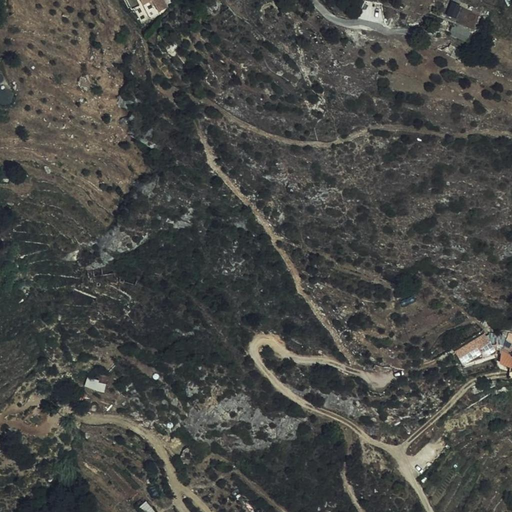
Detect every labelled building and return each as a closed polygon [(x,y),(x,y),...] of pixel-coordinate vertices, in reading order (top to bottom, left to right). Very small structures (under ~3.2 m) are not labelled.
[(477,0),(452,0),(448,12),(476,23),(484,3),(477,0)] [(149,6),(143,9),(148,16),(153,13),(149,6)] [(107,272),(105,263),(99,264),(80,271),(82,279),(87,277),(102,274),(107,272)] [(110,263),(105,263),(107,272),(113,272),(115,272),(117,264),(110,263)] [(132,267),(117,264),(115,272),(119,274),(130,277),(132,269),(132,267)] [(115,272),(113,272),(112,279),(112,283),(116,282),(127,287),(130,277),(119,274),(115,272)] [(511,334),(499,329),(497,333),(492,344),(507,353),(511,362),(511,334)] [(465,335),(443,347),(450,359),(471,353),(485,350),(486,340),(479,341),(475,331),(465,335)] [(79,385),(90,390),(100,391),(101,385),(92,383),(92,381),(82,377),(79,385)]
